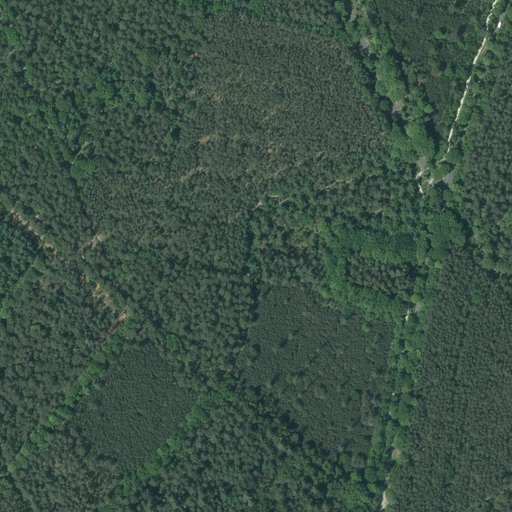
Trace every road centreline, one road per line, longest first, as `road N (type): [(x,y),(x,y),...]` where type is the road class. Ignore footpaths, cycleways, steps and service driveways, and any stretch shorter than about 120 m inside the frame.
road 1 (track): [(369,511),(0,181)]
road 2 (tertiary): [(376,511),(445,190)]
road 3 (unknown): [(357,0),(349,26),(427,198),(441,209)]
road 4 (tertiary): [(445,190),(424,171),(342,0)]
road 5 (tertiary): [(445,190),(506,0)]
road 6 (unknown): [(185,0),(333,33),(349,26)]
